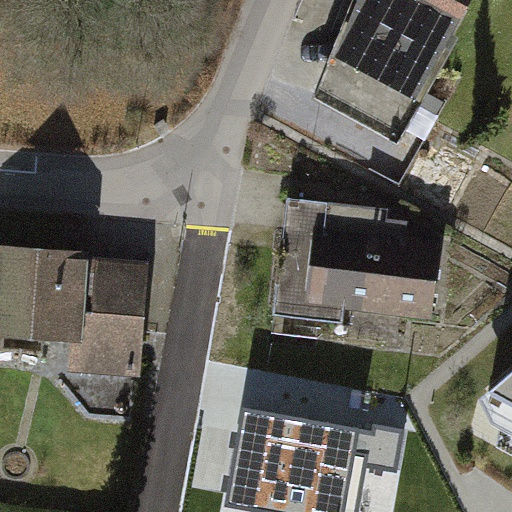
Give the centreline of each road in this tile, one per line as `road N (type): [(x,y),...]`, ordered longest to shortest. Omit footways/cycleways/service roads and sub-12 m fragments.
road 1 (residential): [(197,163),(209,233),(156,511)]
road 2 (residential): [(197,163),(124,192),(0,183)]
road 3 (residential): [(276,0),(229,122),(197,163)]
